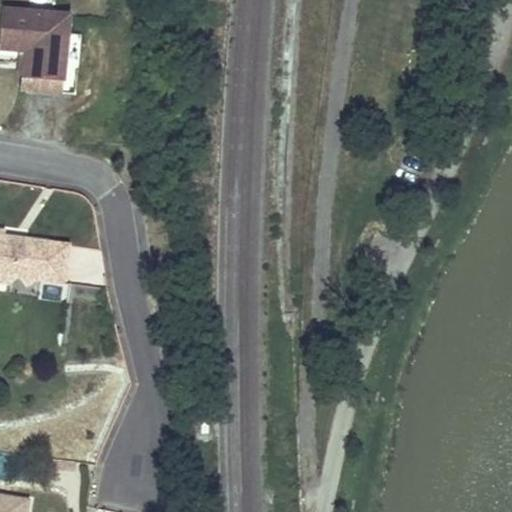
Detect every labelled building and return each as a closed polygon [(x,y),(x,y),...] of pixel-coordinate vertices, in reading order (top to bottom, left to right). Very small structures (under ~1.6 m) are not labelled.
[(88,19),(22,15),(19,54),(45,56),(43,82),(84,84),(84,78),(88,19)] [(84,78),(84,84),(83,97),(95,98),(96,79),(84,78)] [(83,97),(84,84),(43,82),(43,94),(83,97)] [(28,243),(28,236),(6,248),(0,252),(0,277),(10,278),(9,289),(30,290),(38,284),(44,285),(49,293),(58,286),(91,289),(95,249),(56,246),(40,252),(35,244),(28,243)] [(56,246),(35,244),(40,252),(56,246)] [(10,278),(0,277),(0,288),(9,289),(10,278)] [(0,493),(0,511),(26,511),(29,496),(0,493)]
